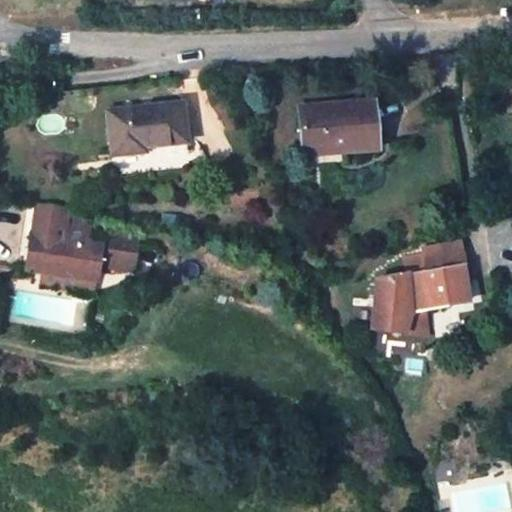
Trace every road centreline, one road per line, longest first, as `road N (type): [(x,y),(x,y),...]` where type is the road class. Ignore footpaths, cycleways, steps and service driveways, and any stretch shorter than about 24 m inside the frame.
road 1 (residential): [(285,46),(0,89)]
road 2 (unclassified): [(285,46),(58,45),(0,35)]
